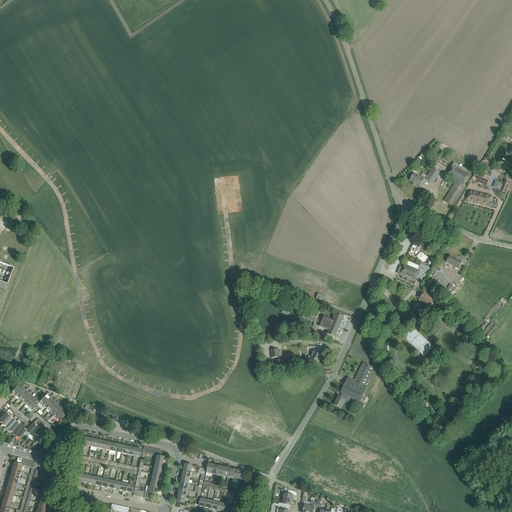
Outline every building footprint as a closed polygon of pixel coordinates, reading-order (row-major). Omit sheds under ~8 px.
[(452,165),(449,170),(447,174),(450,177),(449,178),(455,181),(456,180),(457,180),(444,201),(453,207),(456,202),(466,186),(464,185),(470,176),(452,165)] [(432,168),(428,176),(426,179),(433,183),(439,172),(432,168)] [(476,171),(472,180),(487,186),(490,179),(487,178),(488,176),(476,171)] [(424,178),(426,179),(428,176),(423,173),(421,176),(420,177),(414,174),(412,176),(410,180),(419,186),(424,178)] [(491,196),(470,191),(469,196),(467,200),(470,201),(489,206),(491,196)] [(450,255),(447,260),(446,262),(458,269),(462,262),(450,255)] [(0,280),(10,285),(17,267),(2,261),(0,266),(0,265),(0,280)] [(408,262),(407,265),(404,264),(403,268),(400,267),(397,273),(400,275),(415,281),(416,278),(421,280),(421,282),(425,272),(426,273),(425,273),(426,274),(429,267),(421,264),(419,266),(418,266),(410,262),(408,262)] [(441,295),(445,291),(446,289),(442,285),(441,286),(435,280),(432,283),(438,289),(436,290),(441,295)] [(451,297),(445,291),(441,295),(447,301),(451,297)] [(432,300),(428,296),(424,293),(423,294),(421,293),(418,297),(419,299),(419,300),(427,306),(431,309),(434,308),(437,305),(436,302),(433,299),(432,300)] [(417,303),(412,307),(416,311),(420,306),(417,303)] [(320,312),(307,306),(300,323),(312,329),(320,312)] [(320,329),(327,332),(327,333),(336,338),(344,318),(340,316),(335,314),(332,320),(325,317),(320,329)] [(495,319),(478,338),(484,344),(487,340),(485,338),(499,322),(495,319)] [(413,328),(404,338),(424,357),(433,347),(413,328)] [(322,352),(324,347),(310,346),(314,349),(311,356),(309,356),(305,364),(314,364),(314,362),(318,364),(323,352),(322,352)] [(271,350),(272,358),(279,357),(278,349),(271,350)] [(284,368),(284,364),(283,360),(276,361),(276,364),(277,369),(284,368)] [(363,362),(362,364),(354,380),(348,377),(340,392),(342,393),(340,397),(339,397),(338,397),(334,405),(341,408),(345,400),(345,399),(347,396),(360,402),(368,387),(366,386),(375,368),(363,362)] [(22,388),(21,387),(20,386),(22,383),(21,382),(18,384),(18,385),(12,393),(15,396),(22,388)] [(15,396),(19,399),(25,391),(25,390),(23,389),(25,386),(24,385),(21,387),(22,388),(15,396)] [(19,399),(22,402),(29,394),(28,393),(26,392),(29,389),(27,387),(25,390),(25,391),(19,399)] [(22,402),(25,405),(32,397),(32,396),(30,395),(32,392),(31,390),(28,393),(29,394),(22,402)] [(37,406),(40,409),(50,398),(49,398),(47,396),(50,393),(48,392),(46,395),(45,395),(46,395),(39,403),(37,406)] [(34,393),(32,396),(32,397),(25,405),(28,407),(35,400),(35,399),(33,397),(36,395),(34,393)] [(43,406),(46,409),(53,401),(52,401),(50,399),(53,396),(51,395),(49,398),(50,398),(40,409),(43,406)] [(32,411),(37,406),(39,403),(36,400),(39,398),(37,396),(35,399),(35,400),(28,407),(32,411)] [(55,398),(52,401),(53,401),(46,409),(49,412),(56,404),(54,402),(56,399),(55,398)] [(49,412),(53,415),(60,407),(59,407),(57,405),(60,402),(58,401),(56,404),(49,412)] [(53,415),(56,418),(63,410),(62,410),(61,408),(63,405),(62,404),(59,407),(60,407),(53,415)] [(65,407),(62,410),(63,410),(56,418),(60,421),(67,413),(64,411),(66,408),(65,407)] [(0,419),(0,421),(2,424),(9,416),(6,413),(0,419)] [(6,427),(13,419),(9,416),(2,424),(6,427)] [(6,427),(4,429),(7,432),(9,430),(16,422),(13,419),(6,427)] [(19,425),(16,422),(9,430),(12,433),(19,425)] [(29,428),(26,431),(30,434),(37,427),(33,424),(33,423),(31,426),(29,428)] [(12,433),(16,436),(23,428),(19,425),(12,433)] [(30,434),(33,437),(40,429),(37,427),(30,434)] [(26,431),(23,428),(16,436),(19,439),(26,431)] [(43,432),(40,429),(33,437),(37,440),(43,432)] [(37,440),(40,443),(47,436),(43,432),(37,440)] [(12,469),(20,471),(22,465),(20,465),(16,464),(13,463),(14,464),(12,469)] [(211,477),(212,474),(214,465),(208,463),(206,476),(211,477)] [(12,469),(11,475),(19,477),(20,471),(12,469)] [(48,473),(47,479),(55,481),(56,476),(57,476),(57,475),(48,473)] [(9,481),(17,484),(19,477),(11,475),(9,481)] [(53,487),(55,481),(47,479),(45,485),(53,487)] [(9,481),(7,487),(15,490),(17,484),(9,481)] [(45,485),(43,491),(51,493),(53,487),(45,485)] [(5,494),(13,496),(15,490),(7,487),(5,494)] [(284,493),(283,498),(292,500),(293,495),(291,495),(293,491),(290,490),(288,489),(287,491),(282,490),(281,492),(285,492),(285,493),(284,493)] [(49,499),(51,493),(43,491),(41,497),(49,499)] [(5,494),(4,500),(12,502),(13,496),(5,494)] [(41,497),(40,503),(48,505),(49,499),(41,497)] [(273,505),(278,506),(289,509),(290,506),(291,506),(292,500),(283,498),(282,503),(279,503),(279,504),(274,503),(273,505)] [(2,506),(10,508),(12,502),(4,500),(2,506)] [(302,501),(299,511),(308,511),(310,505),(304,504),(304,507),(303,507),(304,502),(302,501)] [(46,511),(48,505),(40,503),(38,509),(46,511)]
